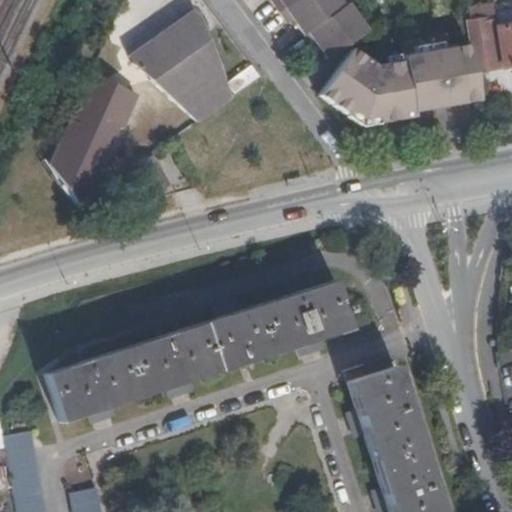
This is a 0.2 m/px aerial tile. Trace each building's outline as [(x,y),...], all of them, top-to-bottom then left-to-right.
[(270,0),(268,2),(276,14),(294,0),(270,0)] [(338,0),(294,0),(276,14),(284,26),(292,20),(303,36),(343,7),(338,0)] [(343,7),(303,36),(312,49),(315,46),(327,63),(328,62),(368,34),(347,4),(343,7)] [(197,120),(232,96),(226,83),(200,11),(192,7),(131,51),(134,61),(197,120)] [(494,15),(465,19),(469,51),(474,72),(511,66),(511,24),(495,26),(494,15)] [(474,72),(469,51),(407,60),(408,63),(416,115),(479,105),(474,72)] [(355,52),(321,98),(349,119),(353,115),(365,123),(381,120),(381,126),(416,120),(416,115),(408,63),(377,69),(355,52)] [(250,65),(226,83),(234,94),(258,76),(250,65)] [(151,151),(136,161),(158,198),(172,190),(151,151)] [(348,314),(346,308),(341,309),(332,283),(45,376),(60,424),(347,331),(343,317),(348,314)] [(441,511),(395,368),(388,370),(384,359),(367,365),(371,375),(347,383),(387,511),(441,511)] [(40,511),(29,451),(3,455),(12,511),(40,511)] [(97,511),(94,492),(67,496),(69,511),(97,511)]
